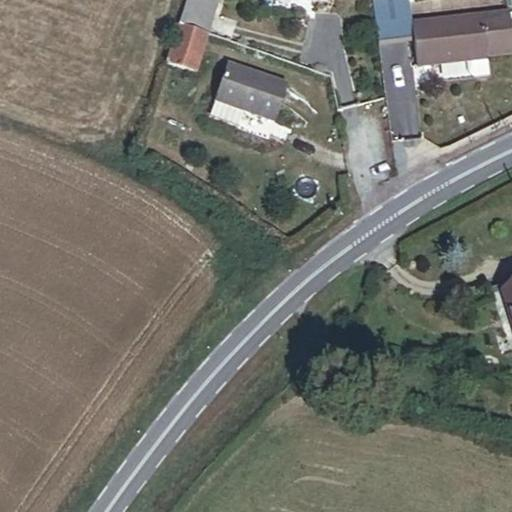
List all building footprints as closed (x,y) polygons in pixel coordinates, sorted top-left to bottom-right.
[(205,35),(213,0),(186,0),(179,29),(205,35)] [(511,62),(511,43),(510,22),(410,32),(407,4),(372,8),(376,50),(410,47),(413,75),(483,68),(483,66),(511,62)] [(194,77),(205,35),(179,29),(169,71),(194,77)] [(290,88),(230,67),(216,108),(244,117),(276,128),(290,88)] [(244,117),(216,108),(211,121),(240,131),(244,117)]
